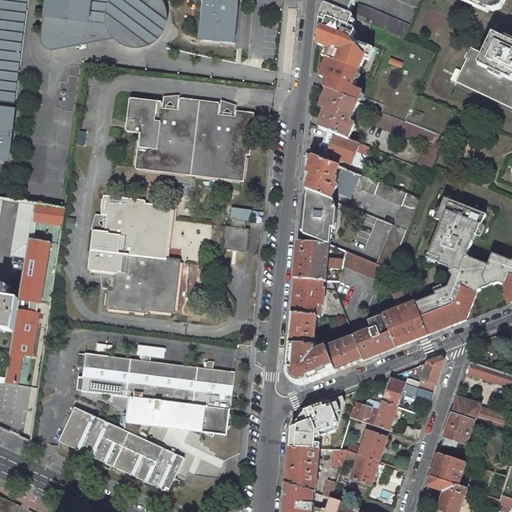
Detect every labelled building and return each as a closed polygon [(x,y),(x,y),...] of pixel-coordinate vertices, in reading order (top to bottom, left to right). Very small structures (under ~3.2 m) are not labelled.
[(0,0),(0,160),(9,161),(28,0),(0,0)] [(58,47),(60,46),(114,37),(116,39),(118,41),(122,44),(126,46),(131,47),(135,47),(138,48),(143,47),(147,46),(151,44),(154,42),(156,40),(158,38),(161,34),(163,31),(165,26),(165,23),(166,19),(166,14),(164,10),(163,7),(162,4),(160,0),(159,0),(206,0),(206,2),(204,2),(201,40),(235,44),(239,0),(49,0),(44,39),(44,40),(45,42),(45,43),(46,45),(47,46),(49,47),(50,48),(52,48),(54,48),(56,48),(58,47)] [(353,5),(354,0),(327,0),(325,4),(349,15),(353,5)] [(399,0),(418,8),(421,0),(399,0)] [(479,9),(481,5),(493,11),(501,8),(505,0),(462,0),(462,1),(479,9)] [(354,30),(349,28),(353,17),(353,16),(349,15),(325,4),(319,20),(325,23),(322,30),(321,29),(318,37),(320,37),(317,45),(327,49),(331,51),(327,60),(359,73),(360,73),(365,60),(370,49),(352,41),(355,32),(354,30)] [(353,17),(374,26),(398,36),(405,39),(410,26),(359,4),(357,7),(353,17)] [(353,5),(349,15),(353,16),(353,17),(357,7),(353,5)] [(511,42),(493,34),(483,54),(474,50),(469,60),(467,59),(456,82),(511,108),(511,42)] [(370,49),(365,60),(370,62),(374,51),(370,49)] [(328,91),(359,103),(363,95),(353,91),(360,73),(359,73),(327,60),(320,78),(328,81),(324,89),(328,91)] [(351,124),(359,103),(328,91),(322,109),(329,111),(322,129),(328,132),(336,135),(349,140),(355,126),(351,124)] [(53,100),(38,98),(34,135),(49,137),(53,100)] [(137,169),(242,182),(244,180),(247,155),(248,155),(250,154),(255,115),(253,113),(236,111),(236,117),(232,116),(232,115),(230,113),(225,113),(223,114),(223,115),(219,115),(220,105),(218,103),(182,98),(180,100),(179,110),(174,110),(175,108),(173,106),(168,106),(165,107),(165,109),(161,108),(162,102),(132,99),(130,100),(126,130),(128,132),(140,134),(136,167),(137,169)] [(426,145),(417,167),(430,172),(432,167),(444,137),(377,110),(371,123),(426,145)] [(349,140),(336,135),(328,132),(323,145),(331,148),(329,154),(328,156),(352,165),(354,166),(355,162),(362,165),(367,155),(357,151),(360,144),(349,140)] [(367,155),(369,148),(360,144),(357,151),(367,155)] [(47,147),(33,145),(28,182),(43,184),(47,147)] [(321,151),(329,154),(331,148),(323,145),(321,151)] [(307,154),(304,180),(310,182),(306,190),(309,191),(332,200),(335,193),(338,187),(335,186),(337,180),(335,179),(340,167),(316,158),(307,154)] [(355,187),(360,175),(340,167),(335,179),(337,180),(335,186),(338,187),(335,193),(351,199),(355,187)] [(402,206),(394,226),(407,231),(420,199),(360,175),(355,187),(402,206)] [(335,208),(335,202),(332,200),(309,191),(304,235),(330,245),(331,246),(332,229),(335,229),(337,209),(337,208),(335,208)] [(106,307),(107,309),(146,314),(148,312),(148,311),(173,314),(175,312),(181,262),(179,259),(166,258),(171,209),(170,206),(146,204),(146,203),(144,200),(106,196),(103,198),(101,214),(107,215),(107,219),(106,219),(104,221),(103,226),(105,228),(106,228),(105,232),(95,231),(93,233),(89,269),(91,271),(116,274),(115,278),(114,278),(112,280),(111,284),(113,287),(114,287),(114,291),(108,290),(106,307)] [(416,303),(427,332),(448,325),(449,328),(467,321),(473,305),(479,291),(482,290),(482,289),(481,285),(492,281),(493,284),(494,286),(499,284),(506,287),(511,303),(511,302),(511,262),(493,255),(489,266),(470,259),(468,255),(473,243),(471,242),(473,235),(476,236),(477,236),(481,226),(483,226),(487,215),(445,199),(441,209),(442,210),(438,221),(442,222),(428,256),(440,261),(440,262),(449,266),(448,268),(452,278),(447,288),(443,290),(439,291),(434,293),(435,296),(416,303)] [(11,255),(27,258),(35,204),(20,202),(11,255)] [(20,300),(14,332),(11,353),(6,383),(19,385),(23,355),(32,357),(40,313),(49,321),(65,209),(35,204),(27,258),(20,300)] [(251,221),(252,211),(232,208),(231,219),(246,221),(251,221)] [(246,221),(231,219),(230,227),(227,227),(225,228),(222,247),(224,250),(245,252),(247,250),(249,231),(247,229),(245,229),(246,221)] [(392,225),(376,265),(386,269),(391,271),(407,231),(394,226),(392,225)] [(299,233),(299,242),(330,245),(304,235),(299,233)] [(329,258),(330,245),(299,242),(295,279),(324,281),(326,281),(328,269),(342,270),(343,266),(345,260),(329,258)] [(343,266),(382,281),(386,269),(376,265),(347,252),(345,260),(343,266)] [(324,289),(324,281),(295,279),(292,314),(317,317),(321,317),(322,307),(324,307),(325,290),(324,289)] [(408,306),(402,292),(394,295),(399,309),(384,315),(395,345),(397,348),(429,336),(427,332),(416,303),(415,303),(408,306)] [(0,329),(10,331),(14,332),(20,300),(18,299),(7,298),(0,296),(0,329)] [(316,329),(317,317),(292,314),(289,344),(315,347),(316,335),(315,335),(316,329)] [(372,330),(362,334),(354,337),(360,351),(363,359),(370,356),(377,353),(377,352),(395,345),(384,315),(368,321),(372,330)] [(427,332),(429,336),(439,332),(449,328),(448,325),(427,332)] [(336,372),(364,361),(363,359),(360,351),(354,337),(326,348),(336,372)] [(315,347),(289,344),(287,370),(287,375),(288,377),(299,385),(301,385),(306,384),(336,372),(326,348),(314,353),(315,347)] [(164,348),(140,345),(139,355),(142,355),(151,356),(164,358),(164,348)] [(205,368),(150,362),(142,361),(87,354),(85,378),(82,378),(81,392),(129,397),(127,411),(131,411),(130,415),(127,415),(126,415),(124,414),(118,428),(146,441),(149,435),(147,434),(151,426),(201,432),(212,437),(213,434),(225,435),(226,431),(229,426),(227,426),(230,413),(228,413),(229,409),(230,409),(234,372),(212,369),(205,368)] [(421,381),(436,386),(444,361),(441,357),(427,363),(421,381)] [(511,387),(511,375),(470,362),(467,373),(511,387)] [(398,407),(406,384),(391,378),(383,402),(398,407)] [(421,381),(419,388),(433,393),(436,386),(421,381)] [(416,396),(431,401),(433,393),(419,388),(416,396)] [(320,450),(334,451),(343,396),(305,411),(292,428),(290,448),(320,450)] [(481,405),(458,398),(454,411),(475,418),(511,429),(511,417),(481,407),(481,405)] [(351,418),(375,426),(380,411),(382,404),(371,400),(368,400),(364,406),(356,403),(351,418)] [(390,431),(398,407),(383,402),(382,404),(380,411),(375,426),(390,431)] [(146,441),(118,428),(76,409),(60,443),(63,445),(76,451),(84,454),(90,457),(98,461),(103,463),(111,467),(130,475),(138,479),(144,482),(152,486),(167,493),(168,491),(173,480),(184,459),(146,441)] [(466,445),(475,418),(454,411),(445,438),(457,442),(466,445)] [(405,425),(401,435),(417,441),(421,431),(405,425)] [(368,431),(360,456),(380,462),(388,438),(368,431)] [(455,450),(457,442),(445,438),(442,445),(455,450)] [(350,444),(347,451),(357,455),(359,447),(350,444)] [(316,488),(320,450),(290,448),(286,484),(316,494),(316,488)] [(333,469),(341,469),(345,459),(347,451),(334,451),(333,469)] [(354,462),(357,455),(347,451),(345,459),(354,462)] [(459,486),(466,463),(439,454),(431,477),(459,486)] [(372,487),(380,462),(360,456),(352,480),(372,487)] [(498,463),(495,473),(508,477),(511,467),(498,463)] [(459,486),(431,477),(428,486),(445,492),(438,511),(459,511),(467,489),(459,486)] [(171,492),(176,482),(173,480),(168,491),(171,492)] [(325,491),(323,496),(331,499),(332,495),(336,484),(328,481),(325,491)] [(313,511),(316,494),(286,484),(283,511),(313,511)] [(347,500),(332,495),(331,499),(341,502),(346,504),(347,500)] [(511,498),(501,495),(500,500),(499,504),(511,508),(511,498)] [(18,511),(21,507),(0,496),(0,511),(1,511),(18,511)] [(330,501),(326,511),(338,511),(339,510),(341,502),(331,499),(330,501)] [(367,499),(363,510),(370,511),(393,511),(394,508),(367,499)] [(346,511),(351,511),(353,506),(346,504),(341,502),(339,510),(346,511)]
